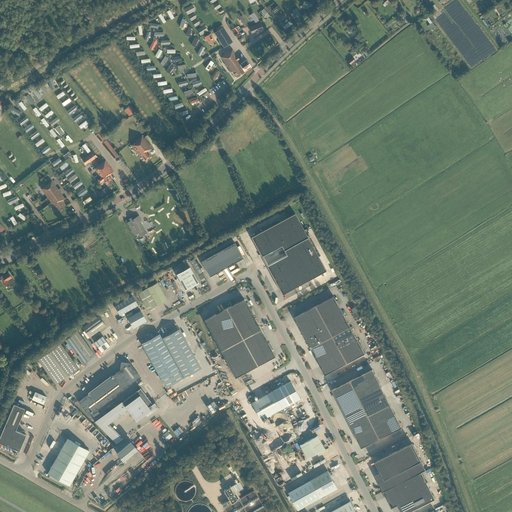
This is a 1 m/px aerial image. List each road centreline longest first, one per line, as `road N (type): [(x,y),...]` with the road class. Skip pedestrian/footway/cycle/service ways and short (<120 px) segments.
road 1 (track): [(249,92),(302,163),(433,411),(473,511)]
road 2 (tertiary): [(0,260),(146,181),(339,0)]
road 3 (unclassified): [(127,342),(250,278),(298,363)]
road 4 (track): [(152,0),(61,55),(0,111)]
road 5 (unclassified): [(24,473),(59,394),(127,342)]
road 6 (unclassified): [(298,363),(374,511)]
